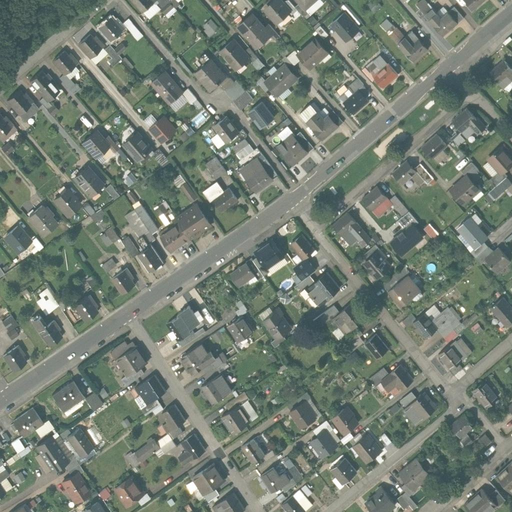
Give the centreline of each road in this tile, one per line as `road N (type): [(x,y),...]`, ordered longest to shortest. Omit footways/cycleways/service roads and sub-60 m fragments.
road 1 (residential): [(116,0),(194,95),(232,112),(298,196)]
road 2 (residential): [(259,511),(127,314)]
road 3 (residential): [(452,395),(311,228)]
road 4 (residential): [(311,228),(473,92)]
road 5 (secondary): [(451,67),(298,196)]
road 6 (secondary): [(291,201),(127,314)]
road 7 (residential): [(460,404),(328,511)]
road 8 (secondary): [(127,314),(5,398)]
road 9 (residential): [(0,88),(104,0)]
